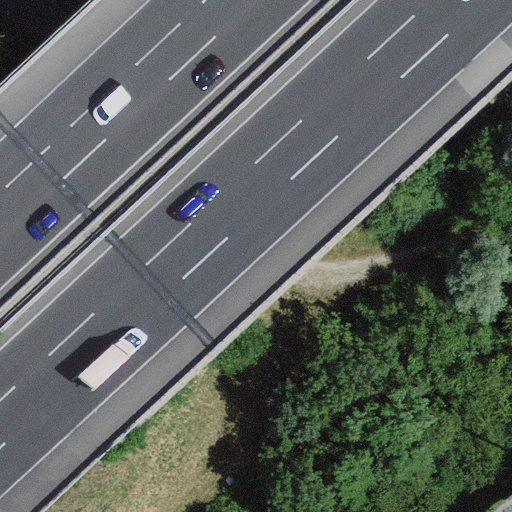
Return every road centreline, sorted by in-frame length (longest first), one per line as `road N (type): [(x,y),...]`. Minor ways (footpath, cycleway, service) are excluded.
road 1 (motorway): [(0,420),(457,0)]
road 2 (motorway): [(230,0),(0,216)]
road 3 (track): [(511,225),(357,272)]
